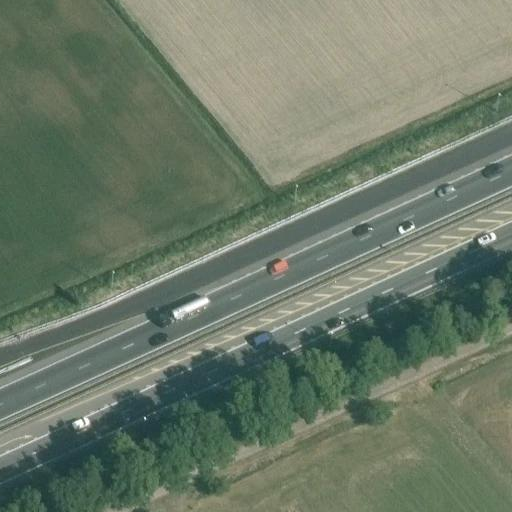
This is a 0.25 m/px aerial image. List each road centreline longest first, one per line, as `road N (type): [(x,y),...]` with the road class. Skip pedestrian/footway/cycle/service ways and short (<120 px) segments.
road 1 (motorway): [(511,169),(0,404)]
road 2 (track): [(0,358),(511,123)]
road 3 (motorway): [(0,455),(511,221)]
road 4 (unclassified): [(113,511),(511,328)]
